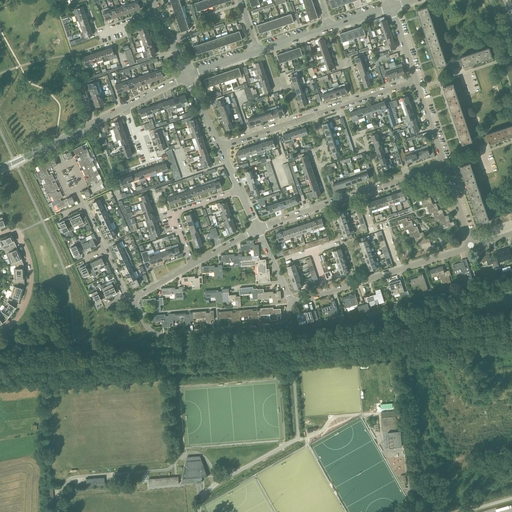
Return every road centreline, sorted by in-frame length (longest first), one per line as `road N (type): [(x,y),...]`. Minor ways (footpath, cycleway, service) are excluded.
road 1 (residential): [(292,303),(270,327),(156,335),(131,299)]
road 2 (residential): [(274,129),(415,82)]
road 3 (residential): [(0,234),(17,233),(30,268),(22,309),(0,333)]
road 4 (residential): [(191,265),(173,214),(239,191)]
